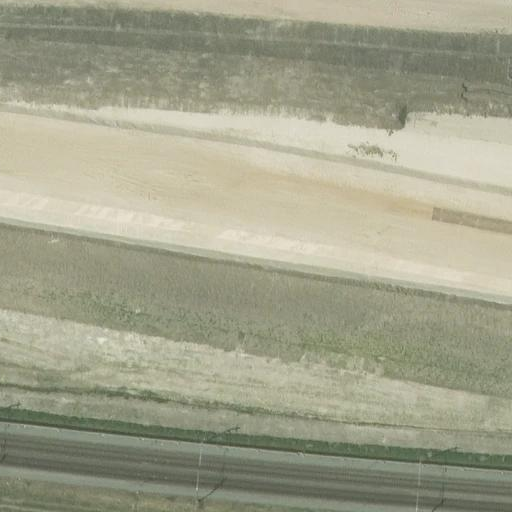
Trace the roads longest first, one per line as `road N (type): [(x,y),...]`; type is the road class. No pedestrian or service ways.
road 1 (track): [(0,123),(511,209)]
road 2 (track): [(0,397),(511,447)]
